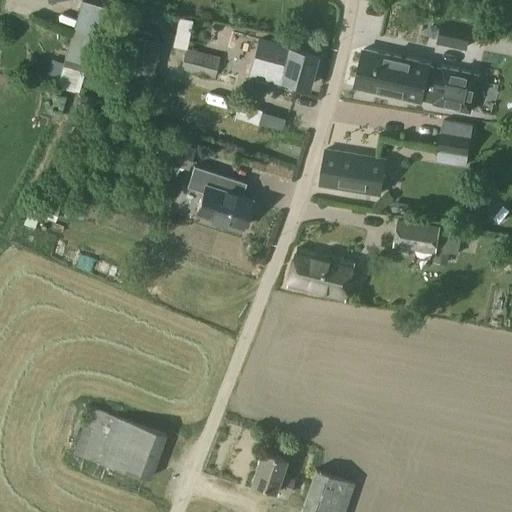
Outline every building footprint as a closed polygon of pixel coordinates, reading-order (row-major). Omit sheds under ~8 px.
[(55,86),(78,93),(84,73),(88,74),(107,9),(82,1),(59,76),(58,76),(55,86)] [(437,43),(467,49),(473,23),(442,17),(437,43)] [(122,67),(152,76),(161,42),(131,34),(130,35),(118,32),(114,50),(126,53),(122,67)] [(280,79),(307,86),(315,55),(273,43),(273,45),(256,41),(250,63),(269,68),(271,60),(284,64),(280,79)] [(180,69),(214,78),(219,59),(185,50),(180,69)] [(471,112),(479,76),(443,68),(443,70),(430,67),(431,65),(365,50),(356,86),(423,101),(423,99),(435,102),(435,104),(471,112)] [(438,147),(469,152),(471,136),(441,132),(438,147)] [(188,160),(192,148),(165,140),(159,159),(171,163),(173,155),(188,160)] [(320,184),(381,194),(385,160),(326,150),(320,184)] [(194,166),(187,186),(203,192),(196,213),(241,228),(242,225),(246,226),(250,214),(246,212),(251,199),(241,196),(245,183),(194,166)] [(393,247),(436,254),(441,226),(398,218),(393,247)] [(288,285),(346,299),(355,263),(296,248),(288,285)] [(148,479),(150,479),(165,435),(99,411),(90,408),(73,453),(81,456),(148,479)] [(274,490),(289,495),(294,480),(279,475),(284,460),(260,452),(250,484),(274,492),(274,490)] [(300,511),(344,511),(354,482),(315,469),(300,511)]
